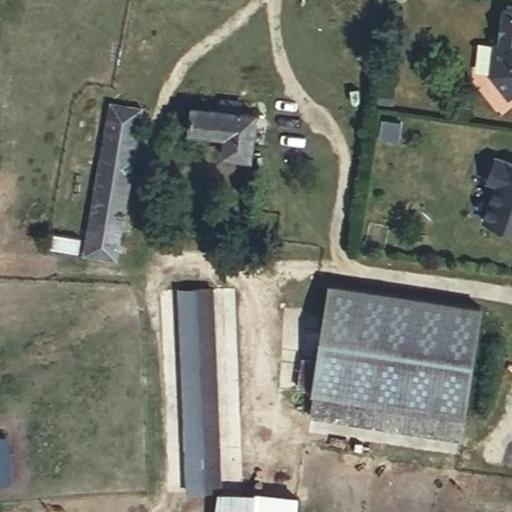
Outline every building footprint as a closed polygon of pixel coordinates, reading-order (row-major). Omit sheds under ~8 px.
[(491,81),(505,100),(511,93),(511,10),(502,8),(497,45),(493,46),(491,81)] [(202,100),(200,127),(237,130),(234,150),(259,153),(266,105),(250,105),(253,91),(235,88),(235,100),(202,100)] [(145,111),(113,104),(83,250),(117,254),(145,111)] [(511,240),(511,176),(494,170),(487,193),(496,196),(484,230),(511,240)] [(478,304),(330,283),(319,359),(315,386),(315,391),(463,411),(478,304)] [(177,287),(176,374),(201,376),(199,289),(177,287)] [(199,289),(201,376),(203,478),(213,478),(208,289),(199,289)] [(315,386),(319,359),(300,364),(299,392),(315,386)] [(201,376),(176,374),(174,479),(203,478),(201,376)] [(314,393),(313,410),(461,432),(463,414),(314,393)] [(0,437),(0,483),(11,484),(11,438),(0,437)] [(203,478),(174,479),(174,490),(204,491),(203,478)] [(203,478),(204,491),(213,491),(213,478),(203,478)]
